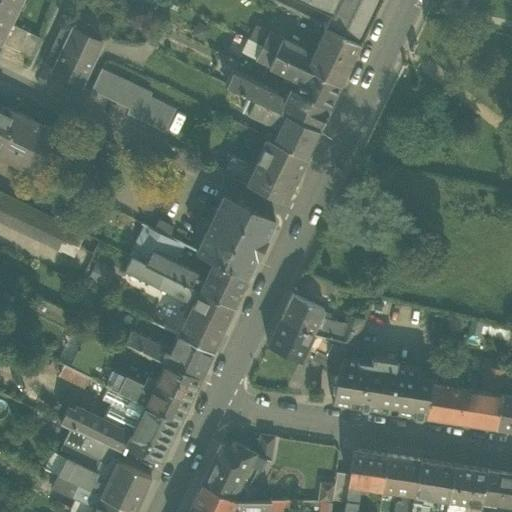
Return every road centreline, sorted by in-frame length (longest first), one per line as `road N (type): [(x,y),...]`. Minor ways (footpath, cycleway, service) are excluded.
road 1 (tertiary): [(407,0),(210,400)]
road 2 (residential): [(210,400),(511,449)]
road 3 (tertiary): [(210,400),(157,511)]
